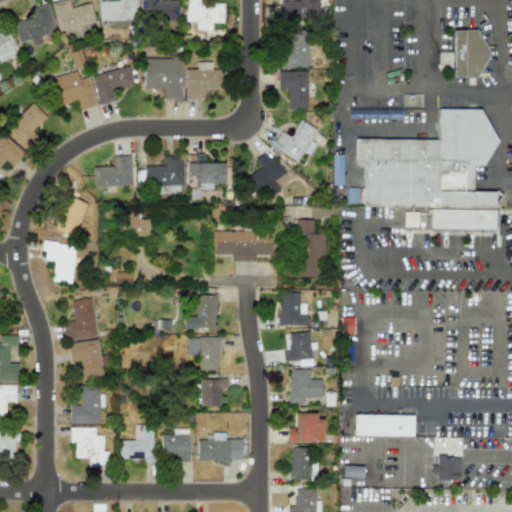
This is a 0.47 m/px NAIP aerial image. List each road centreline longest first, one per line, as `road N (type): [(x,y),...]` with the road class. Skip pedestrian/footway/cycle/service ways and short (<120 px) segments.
road 1 (residential): [(5,248),(19,241),(45,175),(89,140),(126,129),(250,127),(250,0)]
road 2 (residential): [(44,511),(43,362),(34,312),(5,248)]
road 3 (residential): [(0,496),(259,494)]
road 4 (residential): [(259,511),(245,289)]
